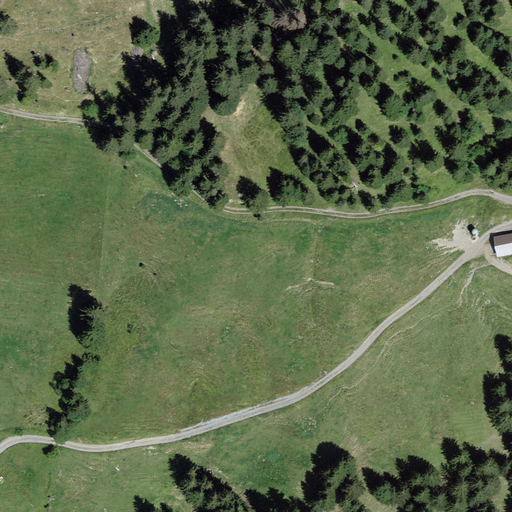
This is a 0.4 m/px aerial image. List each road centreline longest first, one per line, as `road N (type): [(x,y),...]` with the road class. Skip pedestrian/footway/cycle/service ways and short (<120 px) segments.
road 1 (track): [(511,225),(487,236),(305,394),(178,436),(101,448),(15,439),(0,448)]
road 2 (track): [(0,113),(109,130),(234,211),(369,216),(483,192),(511,200)]
